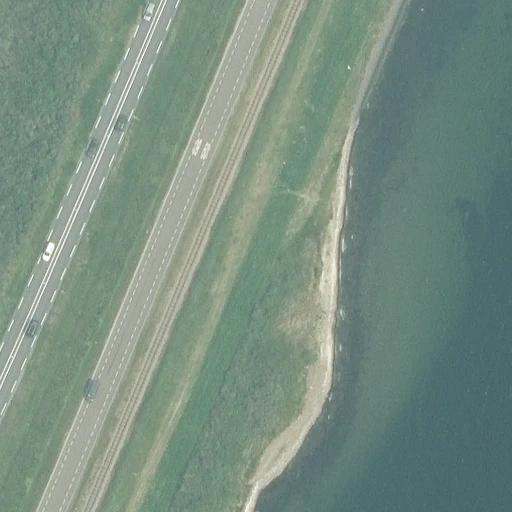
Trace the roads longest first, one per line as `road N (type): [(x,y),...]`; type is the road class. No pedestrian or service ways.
road 1 (tertiary): [(48,511),(261,0)]
road 2 (primary): [(0,379),(162,0)]
